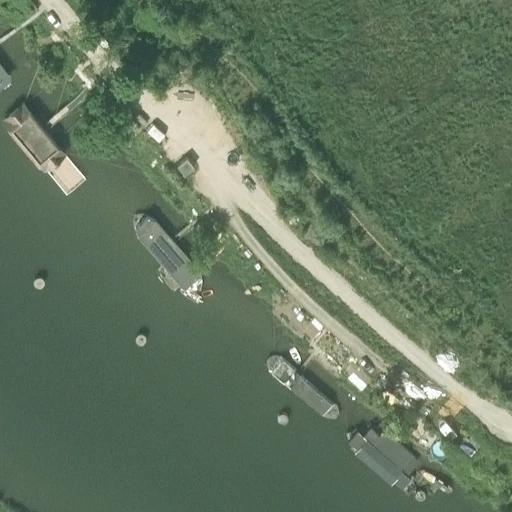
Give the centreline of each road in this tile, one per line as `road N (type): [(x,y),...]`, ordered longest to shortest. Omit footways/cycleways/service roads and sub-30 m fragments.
road 1 (track): [(414,394),(292,288),(136,95)]
road 2 (track): [(210,178),(511,434)]
road 3 (unclassified): [(136,95),(49,0)]
